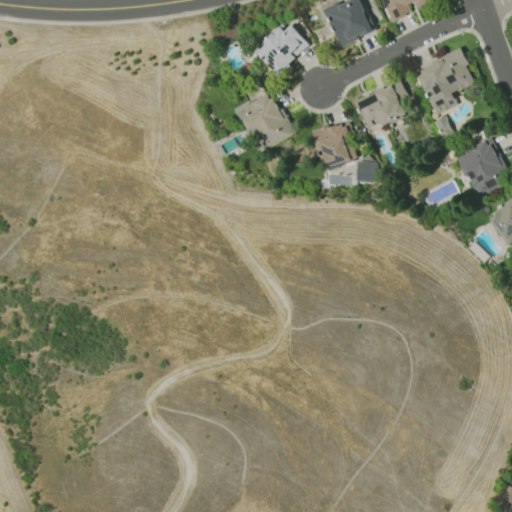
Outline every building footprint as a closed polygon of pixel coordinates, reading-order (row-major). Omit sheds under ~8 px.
[(344,0),(323,10),(341,46),(374,30),(359,0),(344,0)] [(308,44),(291,24),(284,31),(281,27),(255,50),(276,74),(295,58),(294,57),(308,44)] [(457,104),(452,93),(475,83),(460,50),(415,69),(434,114),(457,104)] [(354,101),(368,132),(405,115),(399,100),(407,96),(400,80),(354,101)] [(293,134),(271,92),(237,110),(255,142),(262,138),(268,148),(293,134)] [(311,132),(319,160),(324,159),(327,167),(357,158),(346,121),(311,132)] [(475,197),(510,182),(491,138),(456,154),(475,197)] [(374,182),(375,162),(356,162),(355,182),(374,182)] [(505,245),(511,240),(511,200),(487,216),(505,245)] [(511,511),(511,487),(507,486),(500,506),(511,509),(511,511)]
